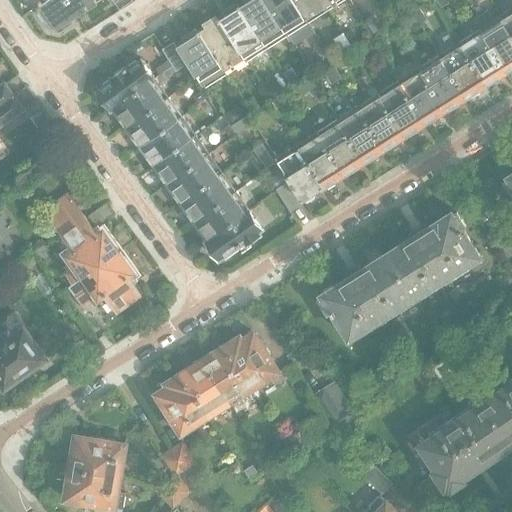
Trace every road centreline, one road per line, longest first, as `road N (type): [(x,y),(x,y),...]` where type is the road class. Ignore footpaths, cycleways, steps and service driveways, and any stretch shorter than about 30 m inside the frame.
road 1 (residential): [(211,302),(511,113)]
road 2 (residential): [(211,302),(58,80)]
road 3 (residential): [(0,437),(211,302)]
road 4 (residential): [(184,0),(58,80)]
